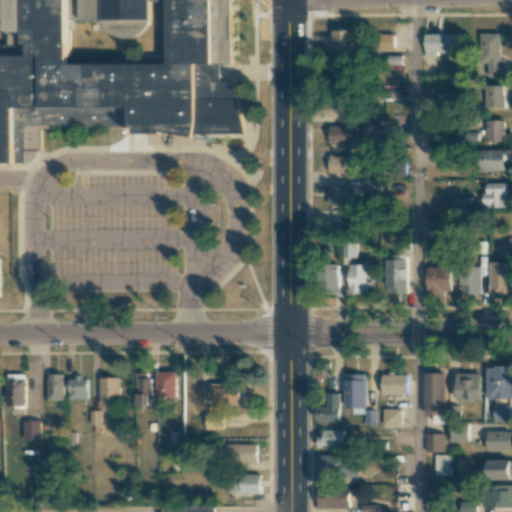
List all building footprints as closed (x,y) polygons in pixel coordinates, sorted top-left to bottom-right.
[(0,168),(25,168),(39,153),(38,133),(129,132),(129,142),(245,140),(232,86),(219,86),(219,70),(230,70),(230,2),(207,2),(207,0),(0,0),(0,43),(18,43),(18,51),(24,51),(24,61),(0,61),(0,168)] [(355,49),(355,29),(334,30),(334,49),(355,49)] [(395,33),(379,34),(379,49),(395,49),(395,33)] [(425,33),(425,53),(449,53),(449,58),(458,58),(458,33),(425,33)] [(506,76),(505,59),(501,59),(500,33),(480,33),(481,63),(487,63),(487,76),(506,76)] [(403,55),(388,55),(388,64),(403,65),(403,55)] [(332,79),(351,78),(350,59),(331,59),(332,79)] [(505,85),(487,85),(487,107),(506,106),(505,85)] [(458,108),(458,93),(439,94),(439,108),(458,108)] [(367,126),(381,127),(382,116),(367,115),(367,126)] [(506,119),(487,120),(488,141),(506,140),(506,119)] [(358,126),(330,125),(330,144),(357,144),(358,126)] [(507,170),(507,149),(481,149),(482,170),(507,170)] [(329,156),(329,172),(357,173),(358,156),(329,156)] [(405,176),(404,165),(388,165),(389,177),(405,176)] [(362,190),(379,191),(380,179),(363,179),(362,190)] [(507,207),(506,182),(486,183),(486,207),(507,207)] [(355,186),(330,185),(329,205),(355,206),(355,186)] [(471,197),(454,197),(455,208),(472,207),(471,197)] [(358,256),(358,242),(344,243),(344,256),(358,256)] [(388,293),(408,293),(408,256),(387,256),(388,293)] [(511,292),(511,261),(492,261),(491,292),(511,292)] [(341,264),(323,264),(323,292),(342,291),(341,264)] [(373,264),(351,264),(352,293),(374,293),(373,264)] [(453,267),(428,266),(428,292),(452,292),(453,267)] [(463,294),(482,294),(482,267),(463,267),(463,294)] [(487,397),(511,397),(511,366),(488,366),(487,397)] [(157,371),(158,396),(178,396),(177,371),(157,371)] [(138,372),(138,405),(152,405),(151,372),(138,372)] [(446,373),(426,372),(426,416),(446,416),(446,373)] [(457,400),(482,400),(481,372),(456,373),(457,400)] [(48,400),(64,400),(64,373),(48,373),(48,400)] [(408,374),(383,373),(383,394),(408,395),(408,374)] [(26,405),(26,374),(7,374),(7,405),(26,405)] [(346,407),(368,407),(367,374),(346,374),(346,407)] [(88,398),(88,377),(69,377),(70,398),(88,398)] [(120,377),(100,377),(101,405),(121,405),(120,377)] [(329,393),(342,393),(342,421),(318,421),(318,407),(330,407),(329,393)] [(510,420),(510,405),(493,405),(494,421),(510,420)] [(402,408),(385,409),(385,426),(403,425),(402,408)] [(102,410),(91,410),(90,425),(101,425),(102,410)] [(207,429),(224,428),(224,412),(206,413),(207,429)] [(24,420),(24,440),(41,440),(41,420),(24,420)] [(451,441),(469,441),(469,424),(452,423),(451,441)] [(346,429),(320,430),(321,447),(346,447),(346,429)] [(488,451),(511,450),(511,437),(511,438),(511,431),(488,431),(488,451)] [(427,452),(445,451),(445,433),(426,434),(427,452)] [(258,444),(223,443),(222,461),(258,462),(258,444)] [(436,475),(450,475),(451,454),(436,454),(436,475)] [(319,477),(360,476),(360,455),(318,456),(319,477)] [(511,459),(481,461),(482,479),(511,478),(511,459)] [(261,474),(228,475),(229,493),(262,493),(261,474)] [(484,507),(511,506),(511,484),(484,485),(484,507)] [(350,508),(350,487),(320,487),(319,508),(350,508)] [(477,511),(477,501),(461,501),(461,511),(477,511)]
